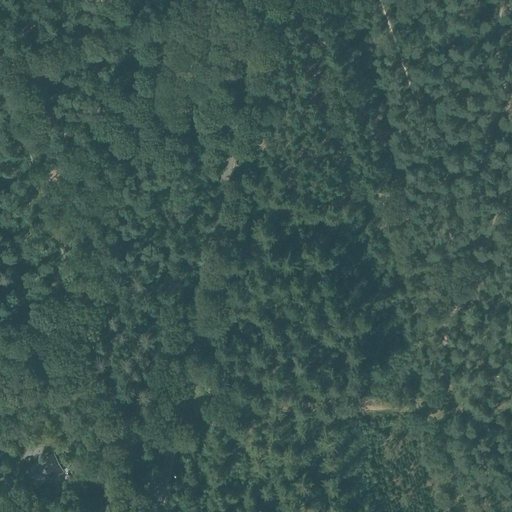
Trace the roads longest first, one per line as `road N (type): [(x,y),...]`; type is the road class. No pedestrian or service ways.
road 1 (tertiary): [(162,477),(265,0)]
road 2 (track): [(511,427),(437,403),(179,404)]
road 3 (unknown): [(0,197),(44,114),(63,100),(133,122)]
road 4 (unknown): [(133,122),(144,80),(123,0)]
